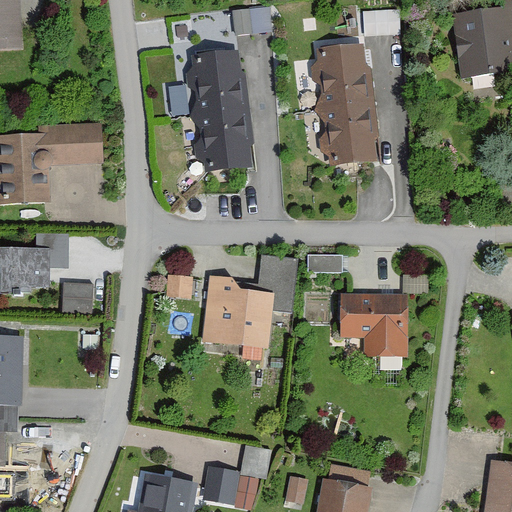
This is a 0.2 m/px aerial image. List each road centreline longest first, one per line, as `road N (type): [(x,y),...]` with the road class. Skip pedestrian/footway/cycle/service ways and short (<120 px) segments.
road 1 (residential): [(142,236),(454,238)]
road 2 (residential): [(82,511),(115,434),(142,236)]
road 3 (residential): [(454,238),(438,460),(422,511)]
road 4 (residential): [(142,236),(117,0)]
